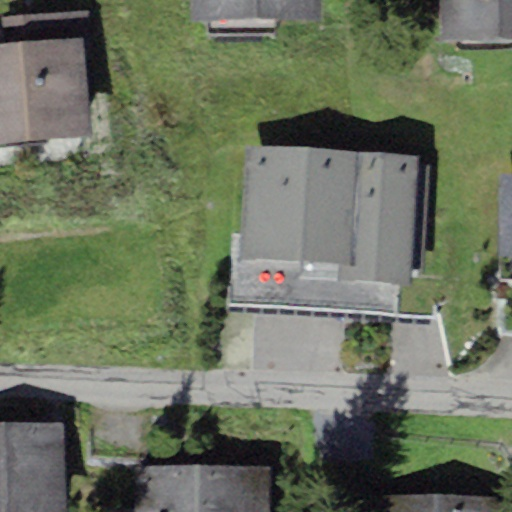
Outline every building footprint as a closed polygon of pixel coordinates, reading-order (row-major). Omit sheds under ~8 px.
[(320,0),(190,0),(190,20),(321,19),(320,0)] [(511,0),(440,0),(440,39),(511,38),(511,0)] [(1,18),(2,42),(85,35),(86,48),(93,48),(90,11),(1,18)] [(0,42),(0,141),(93,134),(86,48),(85,35),(2,42),(0,42)] [(355,262),(360,150),(248,144),(242,256),(341,261),(355,262)] [(354,280),(411,283),(417,153),(360,150),(355,262),(341,261),(340,280),(354,280)] [(499,256),(511,256),(511,175),(501,175),(499,256)] [(0,420),(0,511),(65,511),(63,419),(0,420)] [(262,511),(262,466),(135,466),(135,506),(134,511),(262,511)] [(437,511),(437,495),(360,494),(359,511),(437,511)] [(511,511),(511,495),(437,495),(437,511),(511,511)]
